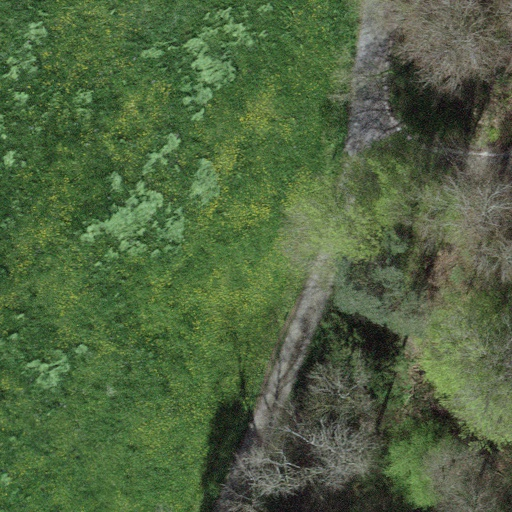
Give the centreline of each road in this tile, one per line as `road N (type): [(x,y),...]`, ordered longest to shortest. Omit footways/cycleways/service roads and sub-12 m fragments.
road 1 (track): [(220,511),(286,343),(333,152),(355,0)]
road 2 (track): [(333,152),(511,162)]
